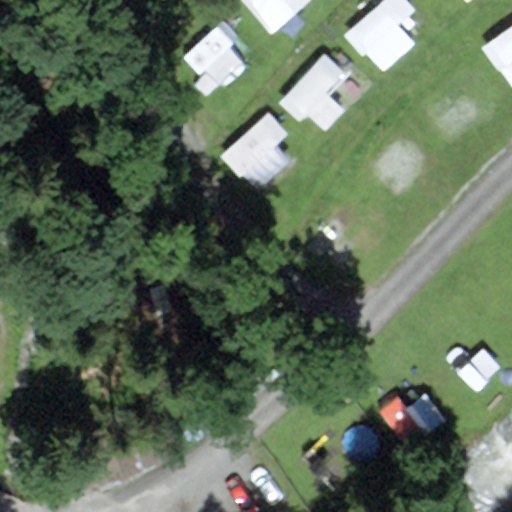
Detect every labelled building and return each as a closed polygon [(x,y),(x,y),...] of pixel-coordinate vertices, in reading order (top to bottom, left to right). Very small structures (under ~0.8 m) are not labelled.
[(253,0),(275,23),(299,0),(253,0)] [(372,0),(347,22),(383,62),(424,25),(401,0),(372,0)] [(511,15),(483,36),(511,77),(511,15)] [(324,126),(368,77),(328,41),(283,89),(324,126)] [(444,132),(492,105),(470,64),(421,91),(444,132)] [(256,179),(299,144),(267,107),(225,143),(256,179)] [(189,507),(191,511),(280,511),(305,496),(275,451),(189,507)]
